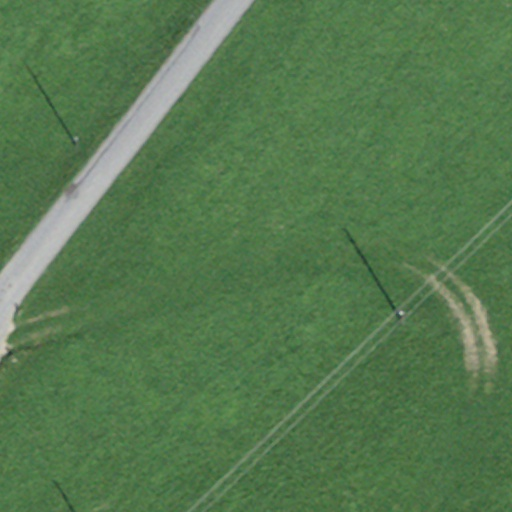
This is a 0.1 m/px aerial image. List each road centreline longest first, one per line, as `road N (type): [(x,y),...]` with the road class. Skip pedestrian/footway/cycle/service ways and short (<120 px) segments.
road 1 (track): [(433,511),(479,419),(480,345),(449,286),(399,255),(289,249),(0,341)]
road 2 (residential): [(228,0),(0,294)]
